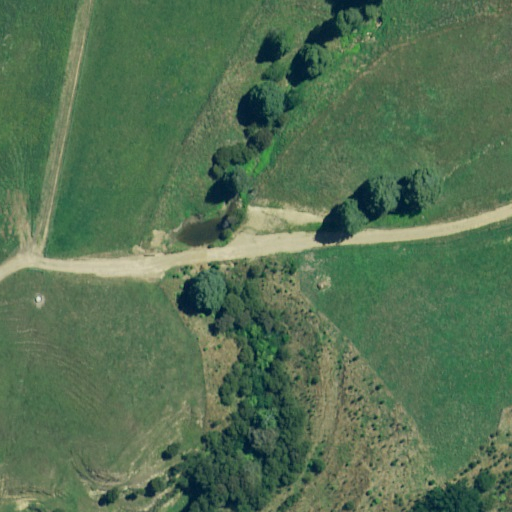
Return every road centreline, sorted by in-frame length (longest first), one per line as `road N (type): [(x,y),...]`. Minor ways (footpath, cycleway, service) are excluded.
road 1 (track): [(0,278),(20,259),(193,264),(428,234),(511,205)]
road 2 (track): [(20,259),(43,234),(88,0)]
